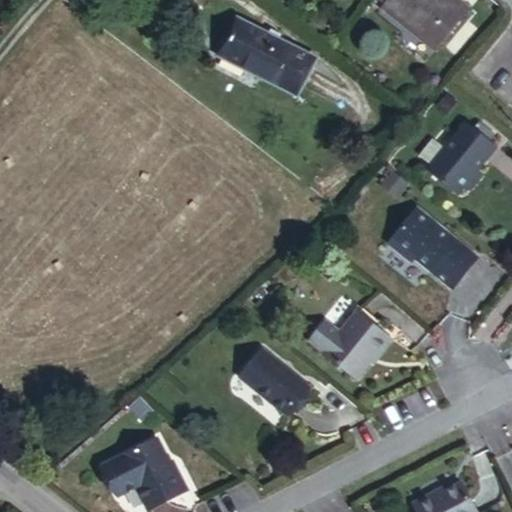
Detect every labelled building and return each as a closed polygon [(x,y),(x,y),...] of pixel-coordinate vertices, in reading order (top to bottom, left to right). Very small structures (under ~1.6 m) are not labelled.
[(441,0),(440,2),(436,0),(377,0),(374,5),(439,55),(471,15),(452,0),(441,0)] [(331,62),(262,28),(245,62),(315,95),(331,62)] [(426,174),(423,178),(452,201),(459,192),(465,197),(476,182),(471,177),(489,154),(460,131),(440,157),(426,174)] [(414,165),(426,174),(440,157),(428,147),(414,165)] [(408,194),(393,182),(384,193),(399,205),(408,194)] [(478,265),(419,219),(391,253),(413,271),(417,266),(454,295),(478,265)] [(357,389),(390,348),(359,323),(342,344),(325,331),(309,351),(357,389)] [(310,401),(261,362),(239,389),(289,427),(310,401)] [(153,511),(180,497),(168,475),(155,450),(102,480),(117,508),(135,499),(141,511),(153,511)] [(176,472),(168,475),(180,497),(153,511),(168,511),(191,500),(176,472)] [(477,511),(466,492),(426,511),(477,511)]
